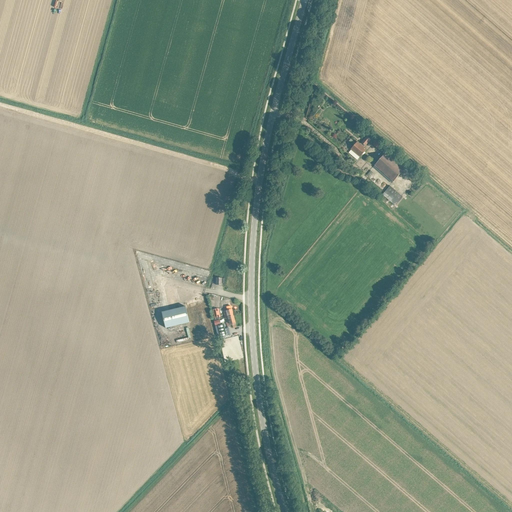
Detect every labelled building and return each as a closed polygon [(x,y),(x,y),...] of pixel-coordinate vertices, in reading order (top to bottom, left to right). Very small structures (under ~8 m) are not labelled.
[(365,146),(371,139),(367,136),(361,143),(361,142),(360,144),(357,142),(351,149),(351,150),(349,153),(357,160),(360,157),(367,150),(363,147),(364,145),(365,146)] [(379,149),(383,144),(377,139),(373,144),(379,149)] [(393,182),(404,170),(385,153),(374,165),(393,182)] [(385,195),(398,205),(406,196),(393,185),(385,195)] [(197,320),(193,304),(162,312),(166,328),(197,320)] [(225,317),(233,315),(231,306),(227,307),(227,310),(224,311),(225,317)] [(236,327),(233,315),(225,317),(227,326),(232,325),(233,328),(236,327)] [(225,329),(224,325),(218,326),(220,336),(229,334),(228,328),(225,329)]
